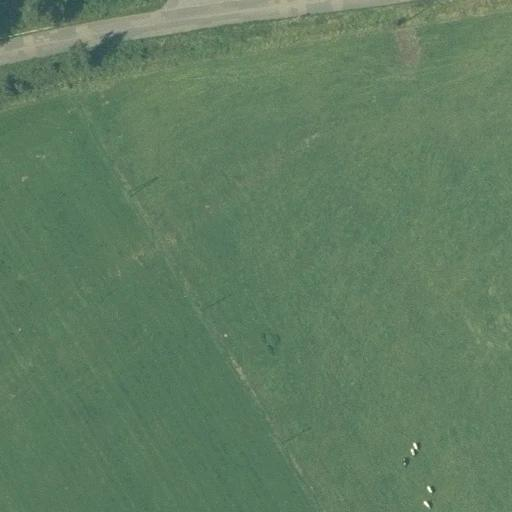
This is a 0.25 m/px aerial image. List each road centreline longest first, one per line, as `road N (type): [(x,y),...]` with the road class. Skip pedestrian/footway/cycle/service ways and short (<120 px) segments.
road 1 (unclassified): [(0,57),(215,16)]
road 2 (unclassified): [(215,16),(341,0)]
